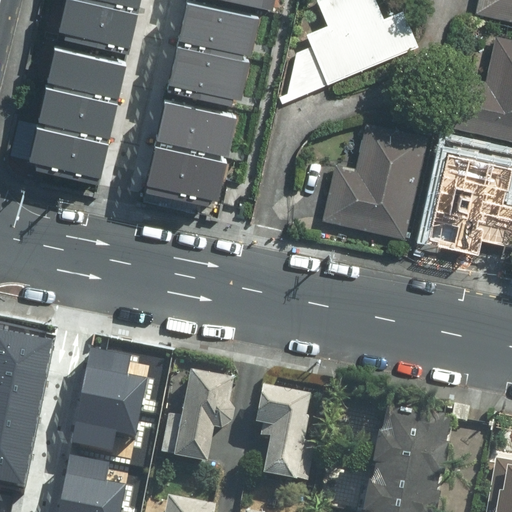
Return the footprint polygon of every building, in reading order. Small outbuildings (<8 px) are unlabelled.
[(72,0),(67,0),(60,33),(66,34),(64,41),(129,55),(138,15),(75,1),(72,0)] [(74,0),(75,1),(138,15),(141,0),(74,0)] [(219,0),(272,11),(274,0),(219,0)] [(318,0),(329,27),(309,35),(328,83),(418,46),(404,11),(385,19),(377,0),(318,0)] [(511,0),(479,0),(477,11),(511,19),(511,0)] [(243,57),(251,58),(259,21),(188,5),(178,48),(241,62),(243,57)] [(486,79),(475,76),(462,129),(511,141),(511,38),(497,34),(486,79)] [(56,47),(48,80),(56,82),(54,89),(118,103),(127,63),(56,47)] [(233,100),(241,102),(249,64),(241,62),(178,48),(168,92),(231,106),(233,100)] [(47,87),(39,120),(48,122),(46,129),(109,143),(118,103),(54,89),(47,87)] [(156,142),(228,158),(236,119),(165,103),(156,142)] [(356,169),(337,164),(325,220),(408,238),(430,137),(366,123),(356,169)] [(38,127),(31,161),(37,162),(36,169),(100,183),(109,143),(46,129),(38,127)] [(210,200),(218,202),(226,164),(155,148),(145,192),(208,206),(210,200)] [(511,177),(511,168),(448,154),(428,242),(508,260),(511,242),(511,208),(501,206),(505,191),(509,192),(511,177)] [(53,340),(0,330),(0,376),(44,385),(53,340)] [(80,398),(140,410),(146,378),(128,374),(132,355),(91,347),(80,398)] [(227,435),(236,382),(187,374),(172,462),(210,468),(216,433),(227,435)] [(44,385),(0,376),(0,410),(38,418),(44,385)] [(267,437),(260,477),(297,483),(312,394),(261,386),(253,435),(267,437)] [(135,435),(140,410),(80,398),(71,442),(113,450),(117,431),(135,435)] [(434,511),(453,422),(381,408),(359,511),(434,511)] [(38,418),(0,410),(0,445),(31,452),(38,418)] [(31,452),(0,445),(0,479),(24,484),(31,452)] [(59,504),(99,511),(118,511),(125,484),(107,480),(110,461),(69,453),(59,504)] [(511,511),(511,463),(496,460),(486,511),(511,511)] [(214,511),(216,506),(164,496),(160,511),(214,511)]
